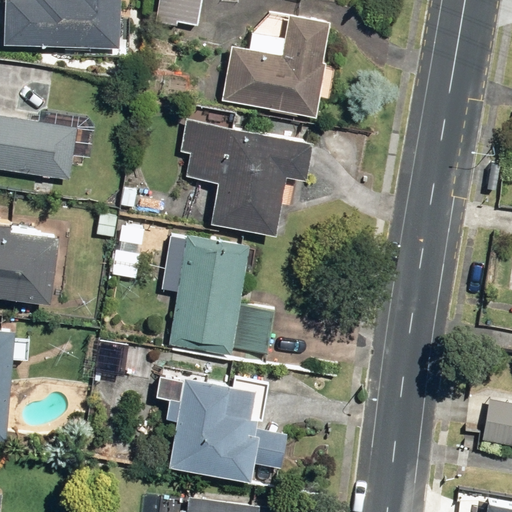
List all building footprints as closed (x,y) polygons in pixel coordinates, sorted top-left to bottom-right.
[(9,0),(8,38),(125,42),(126,0),(9,0)] [(201,0),(160,0),(157,18),(178,22),(179,17),(198,21),(201,0)] [(235,40),(225,94),(321,110),(331,54),(330,54),(336,14),(293,7),(286,49),(235,40)] [(82,120),(0,106),(0,163),(73,176),(82,120)] [(321,133),(191,112),(186,147),(194,148),(190,172),(222,177),(216,217),(284,227),(293,166),(315,170),(321,133)] [(143,251),(147,219),(121,216),(118,249),(143,251)] [(0,231),(0,298),(52,305),(60,240),(0,231)] [(248,246),(188,236),(170,344),(230,354),(232,347),(263,352),(270,310),(239,305),(248,246)] [(0,438),(9,439),(19,329),(0,327),(0,438)] [(256,392),(185,381),(170,469),(250,483),(253,462),(280,467),(286,434),(259,430),(260,422),(251,420),(256,392)] [(511,406),(489,402),(481,441),(511,447),(511,406)] [(262,511),(264,504),(190,496),(188,511),(262,511)]
